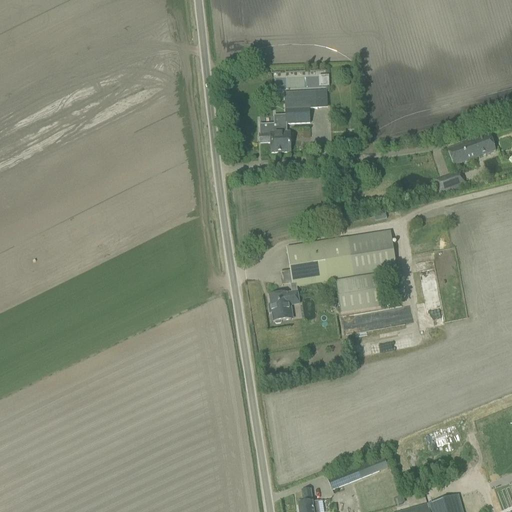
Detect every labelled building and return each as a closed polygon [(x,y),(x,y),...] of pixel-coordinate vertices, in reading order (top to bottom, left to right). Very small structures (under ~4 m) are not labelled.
[(319,87),(329,87),(329,76),(318,76),(319,87)] [(279,129),(260,130),(260,135),(260,144),(271,143),(272,154),(290,153),(290,143),(289,134),(286,134),(286,126),(311,125),(310,110),(318,110),(317,95),(304,96),(305,104),(285,105),(285,116),(285,119),(278,119),(279,129)] [(453,167),(466,163),(486,156),(496,152),(489,135),(447,151),(453,167)] [(466,185),(461,172),(433,182),(438,195),(466,185)] [(292,288),(396,271),(389,233),(286,250),(292,288)] [(336,283),(340,315),(382,309),(377,277),(336,283)] [(273,323),(275,323),(275,324),(276,325),(280,324),(281,323),(281,322),(290,320),(288,308),(299,306),(297,293),(269,297),(273,323)] [(330,299),(328,307),(335,309),(337,301),(330,299)] [(332,491),(343,486),(350,484),(379,472),(374,461),(328,480),(332,491)] [(303,504),(298,505),(298,511),(313,511),(312,504),(310,491),(301,492),(303,504)] [(457,497),(403,511),(461,511),(458,497),(457,497)]
